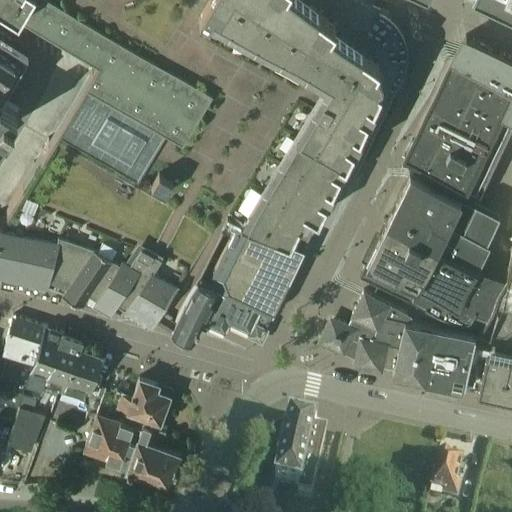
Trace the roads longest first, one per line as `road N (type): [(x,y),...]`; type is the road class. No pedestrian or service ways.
road 1 (residential): [(257,398),(36,305),(0,299)]
road 2 (unclassified): [(511,430),(304,382)]
road 3 (residential): [(0,164),(63,59),(0,20)]
road 4 (unclassified): [(201,511),(257,398)]
